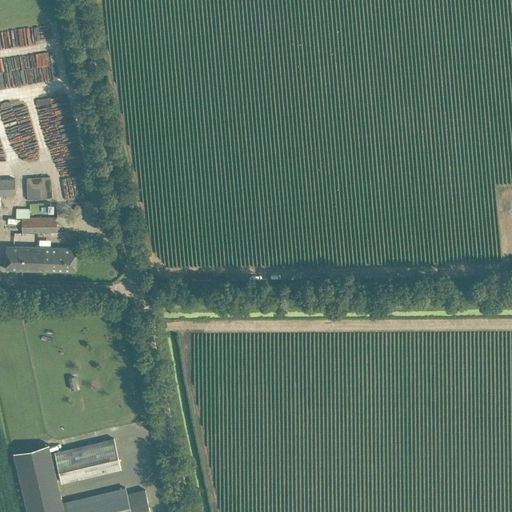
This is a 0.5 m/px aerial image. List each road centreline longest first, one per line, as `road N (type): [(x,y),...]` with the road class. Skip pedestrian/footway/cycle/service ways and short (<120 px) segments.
road 1 (track): [(136,289),(511,284)]
road 2 (tertiary): [(136,289),(70,0)]
road 3 (tertiary): [(184,511),(136,289)]
road 4 (unknown): [(97,225),(70,84),(29,91)]
road 5 (unclassified): [(136,289),(0,286)]
